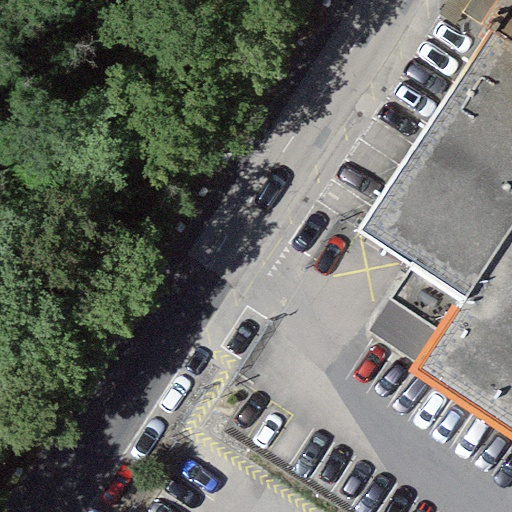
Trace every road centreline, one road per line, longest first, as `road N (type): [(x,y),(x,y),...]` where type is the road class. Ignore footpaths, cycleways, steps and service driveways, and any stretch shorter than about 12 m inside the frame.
road 1 (tertiary): [(46,511),(384,0)]
road 2 (unknown): [(242,511),(124,393)]
